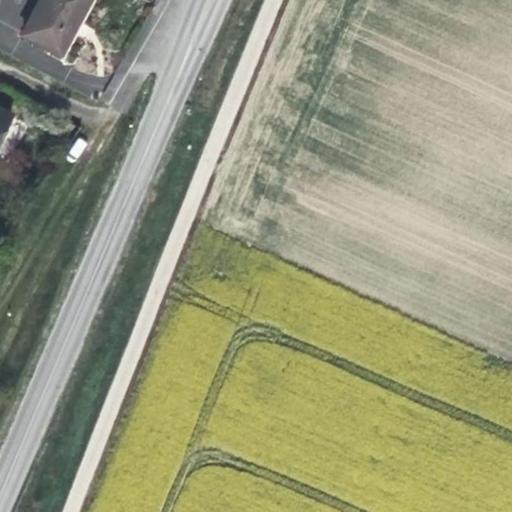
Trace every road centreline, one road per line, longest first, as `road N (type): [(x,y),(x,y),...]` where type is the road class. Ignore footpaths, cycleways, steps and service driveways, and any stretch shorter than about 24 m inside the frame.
road 1 (tertiary): [(0,484),(208,0)]
road 2 (track): [(0,308),(102,117)]
